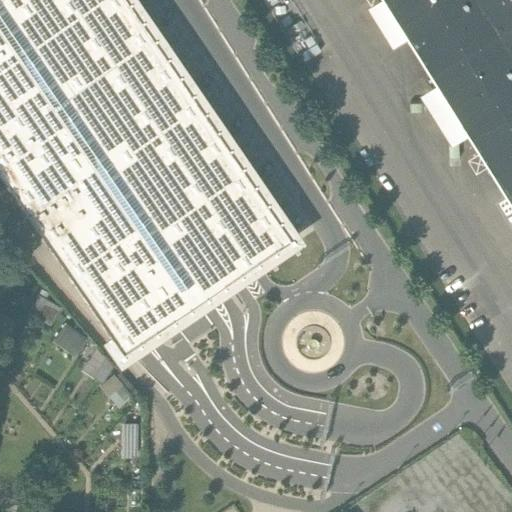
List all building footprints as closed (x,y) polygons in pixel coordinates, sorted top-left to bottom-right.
[(0,0),(0,170),(125,351),(136,344),(150,335),(169,322),(189,308),(202,299),(218,288),(234,277),(253,265),(296,235),(133,0),(0,0)] [(511,0),(388,0),(511,195),(511,0)] [(41,290),(32,307),(57,320),(66,303),(41,290)] [(70,319),(56,337),(77,354),(91,336),(70,319)] [(102,348),(86,365),(103,382),(120,365),(102,348)]
